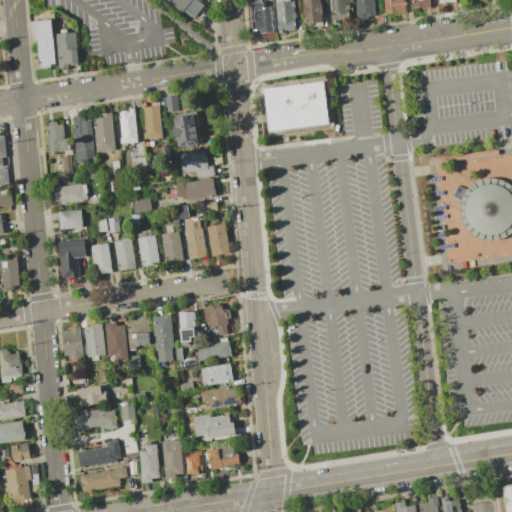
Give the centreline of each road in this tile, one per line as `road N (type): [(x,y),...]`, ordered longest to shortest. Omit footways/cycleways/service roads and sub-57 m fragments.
road 1 (residential): [(13,0),(57,511)]
road 2 (residential): [(242,73),(236,90),(268,494)]
road 3 (residential): [(268,494),(511,454)]
road 4 (residential): [(0,317),(218,283)]
road 5 (residential): [(0,103),(210,69)]
road 6 (residential): [(348,51),(511,25)]
